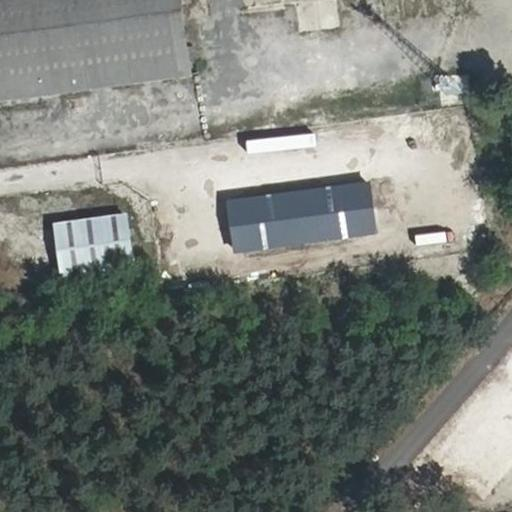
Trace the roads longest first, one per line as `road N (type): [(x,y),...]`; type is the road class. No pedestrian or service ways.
road 1 (unknown): [(0,133),(252,87)]
road 2 (unknown): [(252,87),(488,42)]
